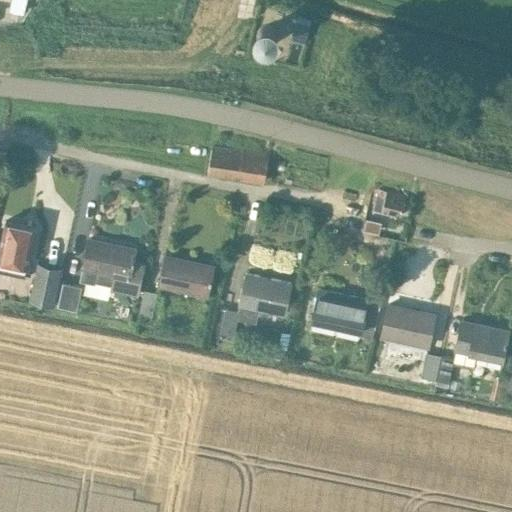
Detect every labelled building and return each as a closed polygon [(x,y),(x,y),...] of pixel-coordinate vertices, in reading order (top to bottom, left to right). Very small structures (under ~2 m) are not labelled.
[(306,43),(311,25),(298,21),(293,40),(306,43)] [(268,49),(272,48),(275,46),(277,44),(279,41),(280,37),(280,33),(278,30),(276,27),(274,25),(270,23),(267,23),(263,23),(260,25),(257,27),(255,30),(254,33),(253,37),(254,40),(256,44),(258,46),(261,48),(265,49),(268,49)] [(242,151),(211,146),(207,173),(264,181),(269,152),(242,148),(242,151)] [(400,215),(404,195),(377,189),(372,209),(400,215)] [(364,224),(363,230),(374,232),(375,227),(376,220),(366,218),(364,224)] [(0,270),(24,275),(33,226),(4,221),(0,239),(0,270)] [(139,296),(145,264),(132,261),(135,247),(87,237),(81,268),(82,268),(79,280),(94,283),(94,281),(111,285),(110,290),(139,296)] [(207,295),(213,265),(164,254),(157,284),(207,295)] [(54,304),(61,267),(36,263),(29,299),(54,304)] [(284,314),(291,282),(246,272),(239,304),(284,314)] [(77,310),(83,286),(63,282),(58,305),(77,310)] [(151,315),(156,292),(143,289),(139,313),(151,315)] [(372,338),(379,301),(319,289),(313,319),(360,329),(358,335),(372,338)] [(426,346),(433,314),(387,305),(380,336),(426,346)] [(215,307),(211,324),(221,326),(224,309),(215,307)] [(234,334),(238,311),(224,308),(224,309),(221,326),(219,332),(234,334)] [(502,358),(508,329),(461,319),(453,358),(440,355),(435,379),(448,382),(452,363),(473,367),(476,353),(502,358)] [(424,351),(419,376),(434,379),(435,379),(440,355),(439,355),(424,351)]
